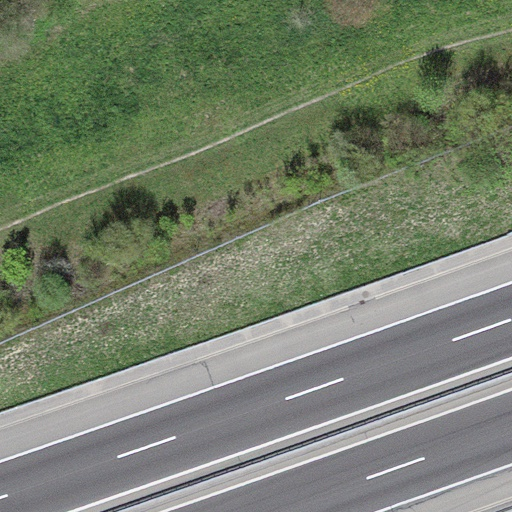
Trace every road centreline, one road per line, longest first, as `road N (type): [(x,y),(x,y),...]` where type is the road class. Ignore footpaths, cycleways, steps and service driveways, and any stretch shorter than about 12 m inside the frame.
road 1 (motorway): [(511,318),(0,498)]
road 2 (motorway): [(270,511),(511,424)]
